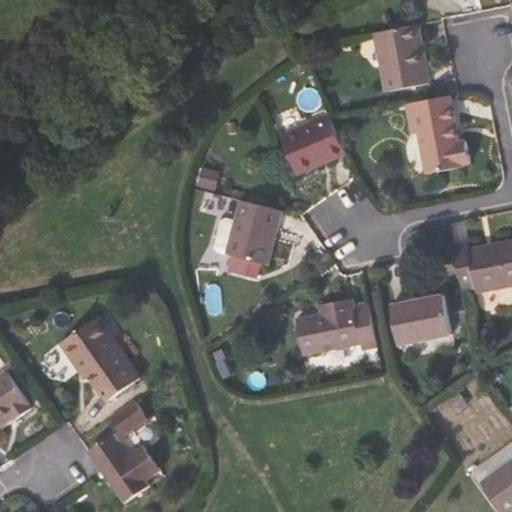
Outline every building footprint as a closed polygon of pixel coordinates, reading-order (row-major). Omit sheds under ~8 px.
[(431,83),(419,24),(377,33),(388,92),(431,83)] [(463,143),(457,116),(454,95),(409,104),(415,133),(424,132),(431,175),(467,168),(468,165),(474,164),(470,142),(463,143)] [(349,154),(334,120),(333,117),(286,138),(302,174),(349,154)] [(219,173),(201,168),(196,187),(213,192),(219,173)] [(261,277),(264,263),(271,265),(286,211),(240,200),(235,221),(227,220),(221,223),(216,247),(220,252),(232,255),(229,270),(261,277)] [(511,287),(511,241),(509,241),(469,249),(468,244),(456,246),(465,292),(477,289),(478,293),(511,287)] [(454,335),(447,295),(395,306),(403,345),(454,335)] [(353,300),(333,304),(322,306),(324,315),(299,320),(306,354),(362,342),(353,300)] [(145,376),(102,317),(62,345),(86,380),(91,377),(109,402),(145,376)] [(30,408),(33,406),(8,373),(0,378),(0,428),(3,427),(7,431),(33,411),(30,408)] [(125,437),(150,418),(137,401),(112,419),(125,437)] [(149,481),(164,470),(145,445),(131,455),(116,434),(92,452),(128,504),(154,486),(149,481)] [(511,511),(511,462),(483,484),(502,511),(511,511)]
